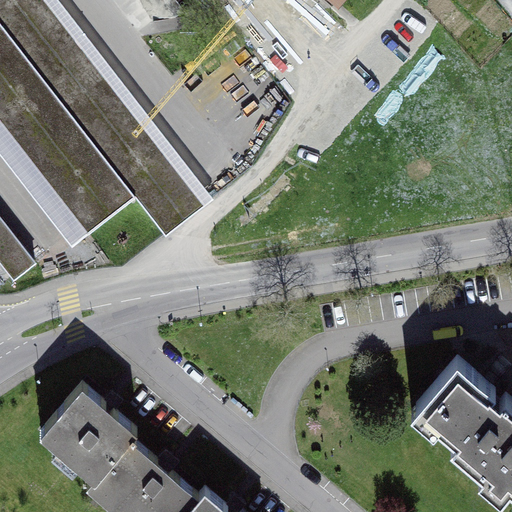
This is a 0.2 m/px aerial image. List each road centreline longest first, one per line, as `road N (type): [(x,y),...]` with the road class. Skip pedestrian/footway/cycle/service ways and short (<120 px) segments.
road 1 (residential): [(71,314),(511,234)]
road 2 (residential): [(254,447),(272,402),(342,344),(511,320)]
road 3 (residential): [(71,314),(123,336),(254,447)]
